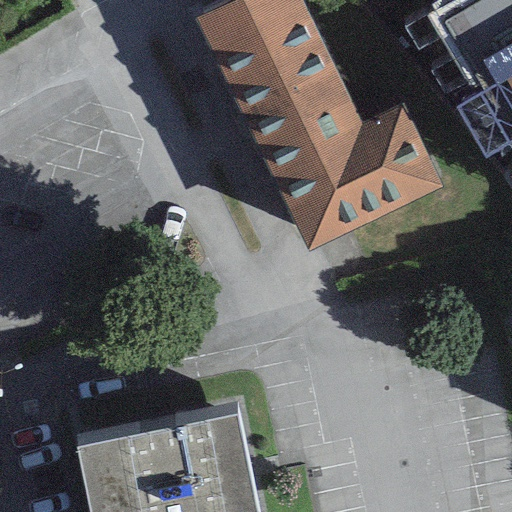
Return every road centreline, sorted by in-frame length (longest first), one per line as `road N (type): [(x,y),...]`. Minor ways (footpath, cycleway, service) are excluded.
road 1 (unknown): [(249,177),(317,314),(381,415),(395,511)]
road 2 (unknown): [(0,137),(96,85),(121,83),(138,96),(170,173),(226,126)]
road 3 (unknown): [(0,341),(183,241),(249,177)]
road 4 (unknown): [(226,126),(167,0)]
